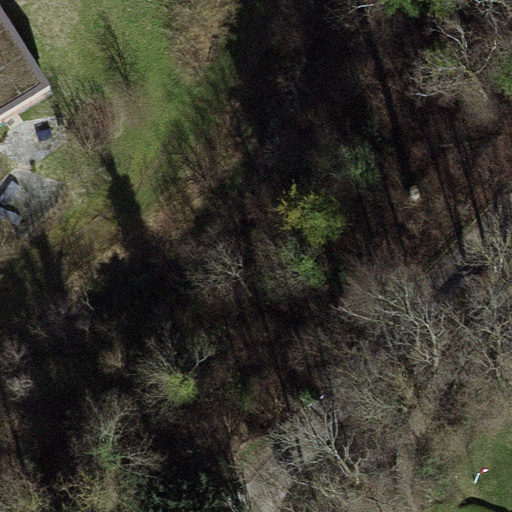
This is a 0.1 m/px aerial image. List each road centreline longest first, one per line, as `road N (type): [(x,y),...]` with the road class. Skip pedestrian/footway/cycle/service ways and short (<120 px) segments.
road 1 (track): [(0,300),(166,184),(214,96),(275,12)]
road 2 (unclassified): [(511,258),(291,460),(258,511)]
